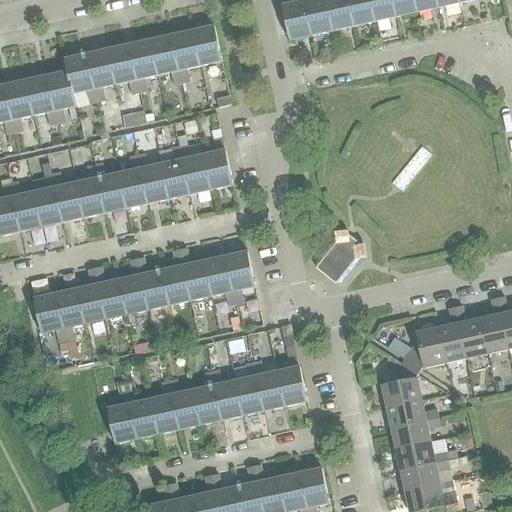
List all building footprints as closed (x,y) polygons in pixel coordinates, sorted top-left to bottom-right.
[(289,42),(311,37),(302,0),(294,0),(295,4),(281,7),(287,35),(287,38),(288,38),(289,42)] [(302,0),(311,37),(332,33),(325,0),(312,0),(311,0),(302,0)] [(325,0),(332,33),(353,28),(347,0),(325,0)] [(347,0),(353,28),(375,23),(369,0),(347,0)] [(396,19),(391,0),(369,0),(375,23),(396,19)] [(391,0),(396,19),(417,14),(413,0),(391,0)] [(413,0),(417,14),(438,10),(435,0),(413,0)] [(435,0),(438,10),(459,5),(457,0),(435,0)] [(220,56),(214,28),(192,33),(200,68),(222,63),(221,59),(222,59),(221,56),(220,56)] [(187,71),(200,68),(192,33),(171,37),(181,85),(189,83),(187,71)] [(173,87),(181,85),(171,37),(150,42),(157,77),(170,74),(173,87)] [(144,80),(157,77),(150,42),(128,47),(139,94),(147,92),(144,80)] [(131,96),(139,94),(128,47),(107,51),(115,86),(128,84),(131,96)] [(102,89),(115,86),(107,51),(86,56),(97,104),(105,102),(102,89)] [(89,105),(97,104),(86,56),(64,61),(67,73),(68,73),(73,96),(74,95),(86,93),(89,105)] [(74,95),(73,96),(68,73),(67,73),(46,78),(57,125),(65,124),(62,111),(76,108),(74,95)] [(49,127),(57,125),(46,78),(25,82),(33,117),(46,115),(49,127)] [(20,120),(33,117),(25,82),(4,87),(14,135),(23,133),(20,120)] [(6,136),(14,135),(4,87),(0,87),(0,124),(3,124),(6,136)] [(231,107),(229,98),(216,101),(218,110),(231,107)] [(135,116),(137,124),(144,123),(143,115),(135,116)] [(89,124),(81,126),(83,139),(92,138),(89,124)] [(53,147),(62,145),(60,138),(52,140),(53,147)] [(211,192),(233,187),(232,183),(233,183),(232,180),(231,180),(225,152),(224,152),(222,139),(213,141),(215,154),(203,157),(211,192)] [(189,196),(211,192),(203,157),(190,159),(187,147),(179,149),(189,196)] [(168,201),(189,196),(179,149),(170,151),(173,163),(160,166),(168,201)] [(147,206),(168,201),(160,166),(147,169),(145,156),(136,158),(147,206)] [(126,210),(147,206),(136,158),(128,160),(131,172),(118,175),(126,210)] [(105,215),(126,210),(118,175),(105,178),(102,166),(94,167),(105,215)] [(83,220),(105,215),(94,167),(86,169),(88,182),(76,185),(83,220)] [(62,224),(83,220),(76,185),(62,187),(60,175),(52,177),(62,224)] [(41,229),(62,224),(52,177),(43,178),(46,191),(33,194),(41,229)] [(20,234),(41,229),(33,194),(20,197),(17,184),(9,186),(20,234)] [(0,237),(20,234),(9,186),(1,188),(4,200),(0,201),(0,237)] [(359,260),(363,259),(361,246),(347,235),(334,237),(335,240),(315,265),(316,270),(334,285),(340,284),(359,260)] [(190,303),(211,298),(204,263),(189,266),(185,250),(179,251),(190,303)] [(169,307),(190,303),(179,251),(173,253),(176,269),(161,272),(169,307)] [(247,253),(225,258),(235,306),(243,304),(241,292),(255,288),(254,285),(255,284),(254,281),(253,281),(247,253)] [(227,308),(235,306),(225,258),(204,263),(211,298),(224,295),(227,308)] [(148,312),(169,307),(161,272),(147,275),(143,259),(137,261),(148,312)] [(127,317),(148,312),(137,261),(130,262),(134,278),(119,281),(127,317)] [(105,321),(127,317),(119,281),(104,285),(101,269),(94,270),(105,321)] [(84,326),(105,321),(94,270),(88,271),(91,287),(76,291),(84,326)] [(71,329),(84,326),(76,291),(55,295),(66,343),(74,341),(71,329)] [(58,345),(66,343),(55,295),(33,300),(41,335),(55,332),(58,345)] [(494,317),(479,321),(487,356),(508,351),(501,316),(507,314),(504,298),(491,301),(494,317)] [(452,327),(437,330),(445,365),(466,360),(458,325),(465,324),(461,308),(448,311),(452,327)] [(511,313),(507,314),(501,316),(508,351),(511,350),(511,313)] [(479,321),(465,324),(458,325),(466,360),(487,356),(479,321)] [(283,338),(291,337),(293,336),(290,326),(280,329),(283,338)] [(423,370),(445,365),(437,330),(415,335),(418,347),(413,348),(404,361),(420,372),(423,369),(423,370)] [(165,337),(168,349),(178,346),(175,335),(165,337)] [(230,356),(245,353),(242,339),(228,341),(230,356)] [(75,346),(68,348),(71,360),(78,359),(75,346)] [(299,368),(296,356),(287,358),(290,370),(277,373),(285,408),(307,403),(306,400),(307,399),(306,396),(305,396),(299,368)] [(264,413),(285,408),(277,373),(264,376),(261,364),(253,365),(264,413)] [(242,418),(264,413),(253,365),(245,367),(247,380),(235,382),(242,418)] [(415,379),(417,376),(401,366),(393,379),(394,384),(381,387),(386,409),(421,401),(416,379),(415,379)] [(372,371),(360,373),(363,387),(375,384),(372,371)] [(221,422),(242,418),(235,382),(222,385),(219,373),(211,375),(221,422)] [(200,427),(221,422),(211,375),(203,376),(205,389),(192,392),(200,427)] [(179,432),(200,427),(192,392),(179,394),(177,382),(168,384),(179,432)] [(158,436),(179,432),(168,384),(160,386),(163,398),(150,401),(158,436)] [(125,386),(117,388),(118,395),(126,393),(125,386)] [(136,441),(158,436),(150,401),(137,404),(135,391),(126,393),(136,441)] [(115,446),(136,441),(126,393),(118,395),(121,407),(107,410),(115,446)] [(391,430),(438,420),(436,412),(424,414),(421,401),(386,409),(391,430)] [(395,451),(430,444),(428,431),(440,428),(438,420),(391,430),(395,451)] [(400,473),(447,462),(446,454),(433,457),(430,444),(395,451),(400,473)] [(400,473),(404,494),(440,486),(437,473),(449,470),(447,462),(400,473)] [(263,511),(285,511),(278,479),(263,482),(260,467),(253,468),(263,511)] [(240,511),(263,511),(253,468),(247,469),(250,485),(236,489),(240,511)] [(321,470),(299,475),(307,511),(315,511),(315,508),(329,505),(328,501),(329,501),(328,498),(327,498),(321,470)] [(298,511),(307,511),(299,475),(278,479),(285,511),(297,511),(298,511)] [(218,511),(240,511),(236,489),(221,492),(218,476),(211,477),(218,511)] [(196,511),(218,511),(211,477),(205,479),(208,495),(193,498),(196,511)] [(174,511),(196,511),(193,498),(179,501),(176,485),(169,486),(174,511)] [(151,511),(174,511),(169,486),(163,488),(166,504),(150,507),(151,511)] [(440,486),(404,494),(408,511),(427,511),(445,508),(444,508),(457,505),(455,496),(443,499),(440,486)] [(480,495),(483,509),(491,508),(488,494),(480,495)] [(465,503),(466,511),(471,511),(475,511),(474,510),(473,501),(465,503)]
